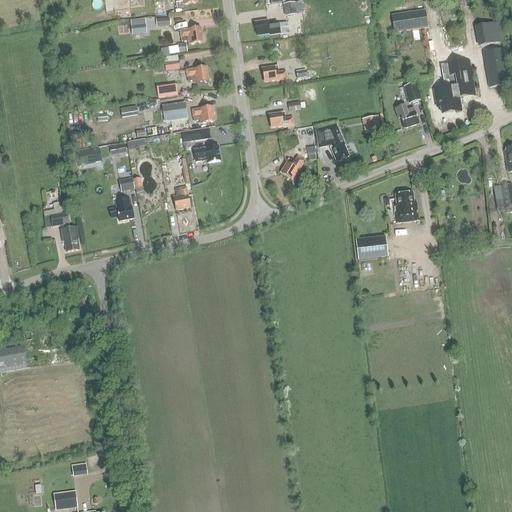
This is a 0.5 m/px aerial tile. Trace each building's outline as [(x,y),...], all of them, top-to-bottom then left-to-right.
[(196,3),(195,0),(175,0),(176,9),(184,8),(183,5),(196,3)] [(298,16),(297,8),(285,10),(286,17),(289,17),(290,21),(295,20),(294,16),(298,16)] [(427,29),(424,11),(392,16),(394,33),(427,29)] [(170,27),(170,19),(156,20),(156,27),(170,27)] [(131,34),(146,32),(145,20),(130,22),(131,34)] [(267,21),(255,23),(257,37),(269,35),(280,34),(280,35),(289,34),(287,22),(278,23),(278,25),(275,26),(274,22),(268,23),(267,21)] [(481,46),(503,43),(500,22),(478,26),(481,46)] [(297,33),(295,24),(288,25),(289,34),(297,33)] [(180,31),(181,39),(181,43),(189,42),(189,45),(202,43),(200,28),(180,31)] [(187,53),(186,44),(177,45),(178,47),(161,49),(162,58),(170,57),(169,55),(187,53)] [(510,85),(503,50),(483,53),(489,88),(510,85)] [(157,74),(180,70),(179,62),(165,64),(164,58),(155,60),(157,74)] [(445,94),(443,95),(445,105),(435,106),(437,117),(447,115),(456,113),(454,102),(476,98),(470,64),(441,68),(445,94)] [(285,73),(279,73),(278,67),(262,69),(264,83),(277,81),(277,82),(286,81),(285,73)] [(185,71),(186,78),(187,82),(194,81),(195,84),(208,83),(206,68),(185,71)] [(307,77),(306,68),(294,69),(296,79),(307,77)] [(420,102),(414,80),(404,83),(405,87),(403,88),(408,105),(420,102)] [(159,87),(160,98),(181,96),(180,85),(159,87)] [(301,110),(300,103),(288,105),(289,112),(301,110)] [(184,104),(162,107),(164,123),(187,120),(184,104)] [(400,119),(403,130),(419,125),(414,109),(406,111),(405,107),(395,110),(398,120),(400,119)] [(191,110),(192,117),(193,122),(200,121),(201,124),(214,123),(212,108),(191,110)] [(292,118),(285,119),(284,113),(269,115),(271,128),(283,126),(283,128),(293,126),(292,118)] [(365,120),(368,135),(381,132),(377,117),(365,120)] [(208,130),(188,133),(190,143),(210,140),(208,130)] [(346,146),(342,135),(333,138),(336,146),(330,148),(335,163),(348,158),(344,147),(346,146)] [(119,155),(127,153),(125,145),(118,147),(119,155)] [(193,151),(195,164),(206,162),(206,165),(221,163),(219,147),(193,151)] [(96,163),(95,156),(81,158),(82,164),(96,163)] [(298,158),(294,163),(288,160),(280,173),(291,180),(298,169),(299,170),(304,162),(298,158)] [(180,161),(185,185),(190,184),(185,160),(180,161)] [(70,186),(69,178),(61,179),(62,187),(70,186)] [(134,190),(132,179),(119,182),(121,193),(134,190)] [(511,184),(499,187),(503,208),(505,208),(506,214),(511,212),(511,184)] [(175,190),(176,197),(173,197),(176,211),(190,208),(186,187),(175,190)] [(413,194),(393,195),(396,225),(418,222),(416,203),(413,203),(413,194)] [(111,220),(118,219),(119,223),(134,219),(129,199),(115,203),(116,209),(109,211),(111,220)] [(77,228),(69,229),(69,225),(70,225),(68,214),(61,215),(60,210),(43,212),(44,218),(51,217),(53,228),(61,226),(61,230),(60,231),(63,243),(65,243),(66,253),(80,251),(78,238),(79,238),(77,228)] [(385,238),(355,242),(358,262),(388,258),(385,238)] [(0,374),(27,370),(23,348),(0,352),(0,374)] [(75,493),(53,495),(55,511),(77,509),(75,493)]
